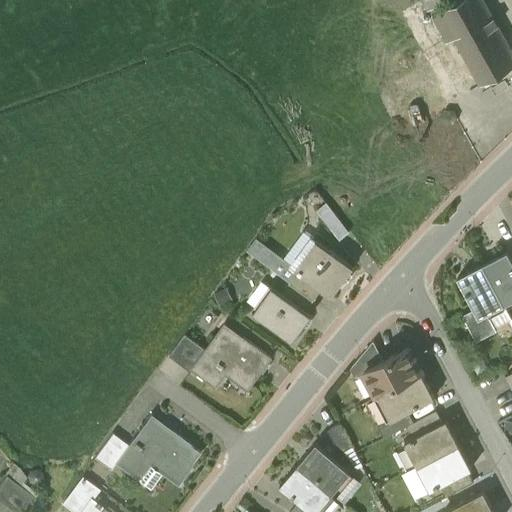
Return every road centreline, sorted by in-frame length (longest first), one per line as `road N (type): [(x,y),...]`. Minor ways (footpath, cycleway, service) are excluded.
road 1 (residential): [(399,275),(215,511)]
road 2 (residential): [(399,275),(511,482)]
road 3 (residential): [(511,164),(399,275)]
